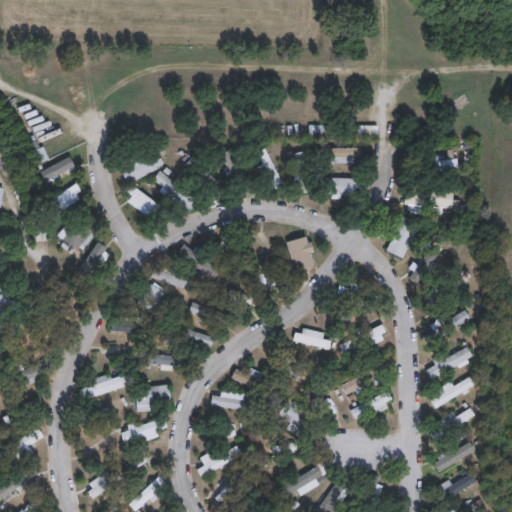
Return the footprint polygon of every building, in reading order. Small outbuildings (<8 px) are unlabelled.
[(378,139),(309,138),(309,125),(378,126),(378,139)] [(37,136),(42,149),(46,147),(52,160),(41,164),(36,152),(37,151),(31,138),(37,136)] [(358,163),(333,163),(333,148),(365,148),(365,157),(358,157),(358,163)] [(254,155),(276,189),(285,184),(263,149),(254,155)] [(252,173),(241,182),(223,158),(233,150),(252,173)] [(457,150),(458,159),(462,158),(464,169),(438,172),(436,156),(444,155),(445,161),(450,160),(449,151),(457,150)] [(307,151),(322,189),(312,193),(307,182),(299,185),(294,172),(303,168),(298,154),(307,151)] [(163,168),(128,186),(119,170),(155,152),(163,168)] [(219,182),(204,196),(187,177),(192,172),(187,166),(197,157),(219,182)] [(187,190),(176,204),(160,191),(163,187),(156,181),(164,171),(187,190)] [(368,179),(367,190),(361,189),(360,196),(345,196),(345,199),(332,199),(333,178),(368,179)] [(83,199),(65,212),(62,207),(59,209),(54,201),(80,184),(85,191),(80,194),(83,199)] [(172,211),(165,220),(155,212),(152,216),(133,202),(136,198),(130,194),(136,185),(172,211)] [(459,191),(456,210),(447,208),(446,216),(412,212),(413,205),(408,204),(410,185),(459,191)] [(0,186),(4,187),(4,188),(8,189),(4,208),(0,208),(0,186)] [(40,207),(25,213),(19,195),(34,190),(40,207)] [(424,224),(406,259),(391,251),(408,216),(424,224)] [(84,217),(98,228),(94,234),(98,236),(86,251),(83,248),(81,251),(61,235),(74,219),(79,223),(84,217)] [(50,241),(35,242),(34,228),(49,226),(50,241)] [(232,233),(239,239),(242,236),(250,244),(246,247),(253,254),(242,266),(220,246),(232,233)] [(448,245),(421,284),(412,278),(416,274),(411,271),(435,236),(448,245)] [(311,237),(312,243),(316,242),(319,252),(315,253),(319,267),(299,272),(291,242),(311,237)] [(109,254),(92,280),(81,273),(100,243),(107,247),(104,251),(109,254)] [(188,245),(197,251),(200,247),(209,253),(205,258),(225,272),(218,281),(182,254),(188,245)] [(169,268),(188,275),(187,279),(203,285),(200,295),(155,279),(159,269),(167,272),(169,268)] [(459,286),(462,289),(457,294),(455,292),(436,310),(430,304),(433,301),(429,296),(442,283),(447,287),(459,275),(465,281),(459,286)] [(26,307),(24,314),(11,309),(0,338),(0,276),(5,291),(29,299),(26,307)] [(225,282),(234,286),(236,283),(248,289),(247,292),(267,302),(263,309),(247,302),(245,308),(229,301),(231,296),(221,291),(225,282)] [(355,282),(377,289),(375,295),(384,297),(381,307),(341,295),(344,285),(353,288),(355,282)] [(167,294),(158,308),(153,316),(140,308),(133,303),(141,291),(147,294),(153,285),(167,294)] [(240,320),(237,329),(218,321),(215,327),(202,321),(204,318),(192,312),(193,309),(196,302),(213,309),(240,320)] [(428,345),(471,320),(465,309),(422,334),(428,345)] [(146,318),(145,334),(114,332),(115,323),(122,323),(122,317),(146,318)] [(390,333),(385,335),(388,340),(360,354),(357,348),(346,354),(342,346),(356,340),(355,336),(358,335),(356,331),(365,327),(368,333),(386,324),(390,333)] [(217,339),(215,347),(170,334),(172,326),(217,339)] [(327,333),(326,340),(334,342),(332,350),(296,341),(298,332),(304,334),(306,328),(327,333)] [(132,344),(133,349),(145,348),(146,357),(99,363),(98,353),(109,352),(109,347),(132,344)] [(477,357),(470,360),(472,362),(463,367),(462,365),(435,379),(430,370),(440,366),(437,360),(447,355),(449,359),(473,347),(477,357)] [(267,350),(283,360),(287,354),(297,360),(294,365),(306,373),(301,381),(262,358),(267,350)] [(190,357),(190,366),(185,366),(184,372),(165,370),(166,366),(152,365),(153,354),(190,357)] [(51,361),(55,371),(13,386),(10,377),(13,376),(11,370),(26,365),(27,369),(51,361)] [(386,382),(360,396),(358,391),(349,396),(344,386),(387,364),(392,373),(384,377),(386,382)] [(231,378),(253,387),(259,373),(249,368),(247,373),(235,368),(231,378)] [(265,374),(263,380),(282,389),(278,398),(246,383),(250,374),(252,375),(254,369),(265,374)] [(480,386),(472,390),(473,393),(468,396),(466,394),(440,409),(436,401),(442,397),(439,392),(455,382),(458,387),(475,377),(474,375),(479,372),(485,381),(479,385),(480,386)] [(113,374),(116,381),(129,376),(132,384),(97,396),(92,382),(113,374)] [(168,411),(141,413),(139,387),(166,385),(168,411)] [(348,418),(340,423),(321,393),(328,388),(348,418)] [(248,395),(247,401),(261,403),(260,413),(213,406),(214,396),(224,398),(225,391),(248,395)] [(392,409),(381,414),(379,410),(359,420),(354,411),(392,391),(396,400),(390,404),(392,409)] [(316,419),(303,437),(289,427),(292,423),(281,415),(291,400),(316,419)] [(28,421),(21,425),(19,422),(9,427),(5,418),(37,401),(42,412),(27,420),(28,421)] [(124,409),(85,433),(80,425),(120,402),(124,409)] [(479,416),(439,441),(434,434),(442,429),(438,424),(456,412),(460,418),(474,408),(479,416)] [(160,421),(163,431),(130,443),(127,433),(134,431),(132,427),(139,424),(140,428),(160,421)] [(10,445),(16,455),(44,438),(38,428),(10,445)] [(246,438),(203,445),(202,436),(244,428),(246,438)] [(124,443),(90,469),(83,460),(89,455),(87,452),(99,443),(104,449),(119,437),(124,443)] [(300,451),(300,457),(293,458),(292,451),(263,454),(263,446),(308,441),(309,450),(300,451)] [(485,444),(479,447),(481,450),(440,475),(434,466),(442,461),(439,456),(450,449),(453,454),(474,441),(476,445),(483,441),(485,444)] [(246,455),(204,478),(199,469),(206,465),(203,459),(216,452),(219,458),(242,446),(246,455)] [(164,464),(145,473),(143,469),(129,476),(123,466),(161,448),(165,456),(161,458),(164,464)] [(33,486),(23,494),(20,490),(0,504),(0,491),(33,466),(40,475),(30,482),(33,486)] [(126,479),(95,500),(91,493),(96,490),(92,484),(118,466),(126,479)] [(328,483),(302,494),(295,478),(322,467),(328,483)] [(483,482),(442,506),(437,497),(444,493),(441,489),(454,481),(456,486),(477,473),(483,482)] [(379,494),(379,477),(363,478),(363,495),(379,494)] [(238,492),(217,510),(210,503),(219,495),(215,491),(227,479),(238,492)] [(351,491),(336,511),(324,503),(339,482),(351,491)] [(163,497),(145,511),(137,511),(132,506),(154,486),(163,497)] [(241,491),(242,508),(254,507),(252,490),(241,491)] [(49,500),(36,511),(21,511),(42,493),(49,500)] [(259,503),(253,511),(229,511),(228,511),(233,503),(242,507),(248,497),(259,503)] [(110,511),(118,503),(112,498),(99,511),(110,511)] [(484,500),(489,508),(482,511),(456,511),(460,510),(461,511),(463,511),(471,507),(468,503),(471,501),(474,506),(484,500)]
